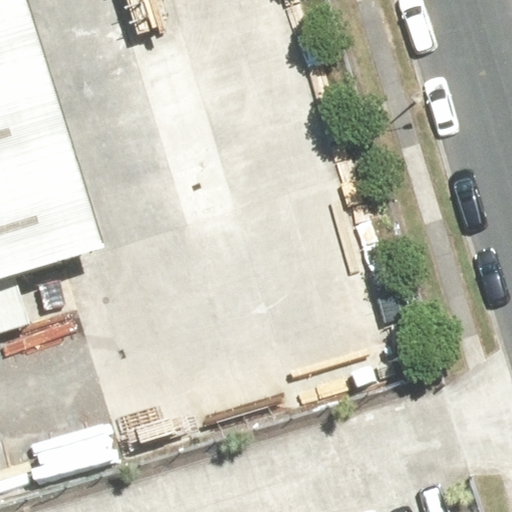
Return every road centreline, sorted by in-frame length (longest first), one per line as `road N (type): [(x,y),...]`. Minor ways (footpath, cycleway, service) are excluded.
road 1 (unknown): [(70,0),(139,224),(179,272),(233,295),(278,280),(301,252),(238,0)]
road 2 (unclassified): [(511,194),(452,0)]
